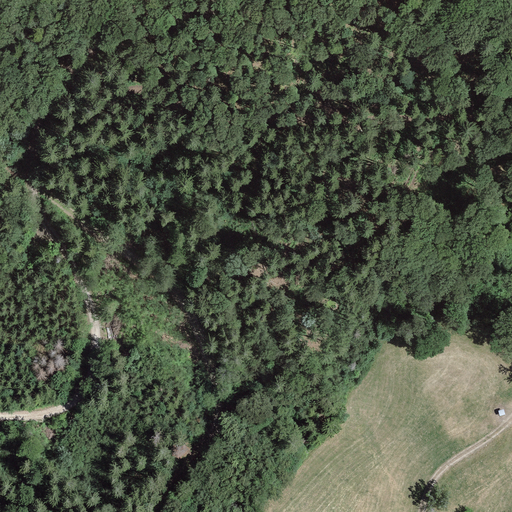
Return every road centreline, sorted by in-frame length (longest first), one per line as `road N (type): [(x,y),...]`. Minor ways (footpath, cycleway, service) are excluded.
road 1 (track): [(239,0),(120,44),(71,75),(44,114),(31,179),(90,305),(96,359),(65,409),(0,419)]
road 2 (track): [(511,418),(442,469),(420,511)]
